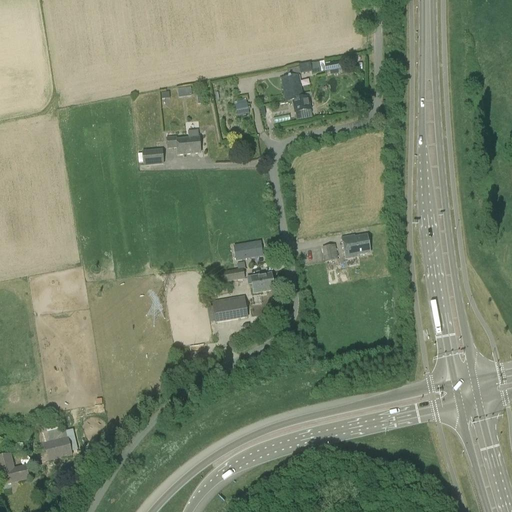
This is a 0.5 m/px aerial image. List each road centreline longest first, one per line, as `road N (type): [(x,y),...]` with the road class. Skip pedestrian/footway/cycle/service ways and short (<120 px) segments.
road 1 (unclassified): [(86,511),(172,402),(290,325),(293,290),(274,156),(289,141),(354,126),(373,111),(378,0)]
road 2 (secondary): [(421,0),(425,192),(455,383)]
road 3 (secondary): [(472,380),(440,167),(432,0)]
road 4 (motorway): [(455,383),(244,444),(212,460),(156,511)]
road 5 (motorway): [(189,511),(246,459),(459,403)]
